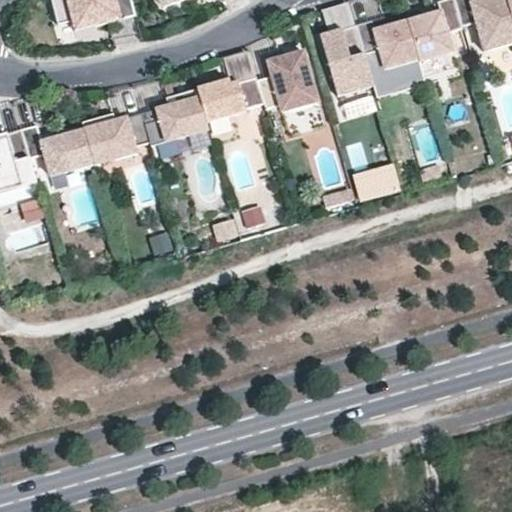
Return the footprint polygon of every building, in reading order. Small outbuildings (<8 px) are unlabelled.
[(96,27),(136,16),(131,0),(54,0),(61,26),(73,22),(93,17),(96,27)] [(462,27),(454,0),(445,0),(438,2),(441,12),(408,22),(419,60),(420,62),(454,53),(448,33),(463,29),(462,27)] [(511,19),(506,0),(492,0),(493,3),(488,5),(486,0),(481,0),(472,3),(470,0),(454,0),(462,27),(476,23),(485,52),(511,43),(511,19)] [(93,17),(73,22),(76,32),(96,27),(93,17)] [(373,21),(357,26),(365,55),(380,51),(386,70),(419,60),(408,22),(375,31),(373,21)] [(365,55),(357,26),(342,31),(343,36),(334,38),(333,33),(321,36),(338,97),(374,86),(365,55)] [(304,52),(288,56),(289,61),(306,57),(304,52)] [(272,76),(258,80),(265,104),(266,110),(281,106),(282,112),(319,102),(306,57),(289,61),(288,56),(268,62),(272,76)] [(229,79),(197,88),(208,123),(247,112),(246,109),(265,104),(258,80),(257,77),(237,82),(239,89),(232,91),(230,84),(229,79)] [(237,82),(230,84),(232,91),(239,89),(237,82)] [(160,120),(145,124),(150,141),(151,145),(209,128),(208,123),(197,88),(166,97),(169,105),(156,109),(160,120)] [(156,109),(142,113),(145,124),(160,120),(156,109)] [(104,116),(82,123),(85,130),(93,158),(132,147),(150,141),(145,124),(142,113),(116,120),(106,123),(104,116)] [(114,113),(104,116),(106,123),(116,120),(114,113)] [(36,126),(22,130),(30,159),(46,154),(52,176),(94,164),(93,158),(85,130),(42,142),(36,126)] [(0,193),(37,183),(30,159),(22,130),(8,134),(10,142),(4,144),(2,138),(0,138),(0,193)] [(0,136),(0,138),(2,138),(4,144),(10,142),(8,134),(0,136)] [(132,147),(93,158),(94,164),(134,152),(132,147)] [(393,164),(352,171),(357,200),(398,193),(393,164)] [(437,164),(418,171),(422,183),(441,177),(437,164)] [(354,200),(352,190),(346,191),(349,202),(354,200)] [(349,202),(346,191),(323,198),(326,209),(349,202)] [(35,196),(17,202),(23,223),(42,217),(35,196)] [(257,204),(237,211),(244,229),(264,222),(257,204)] [(231,219),(193,231),(198,247),(236,235),(231,219)] [(149,236),(154,252),(170,248),(166,232),(149,236)]
